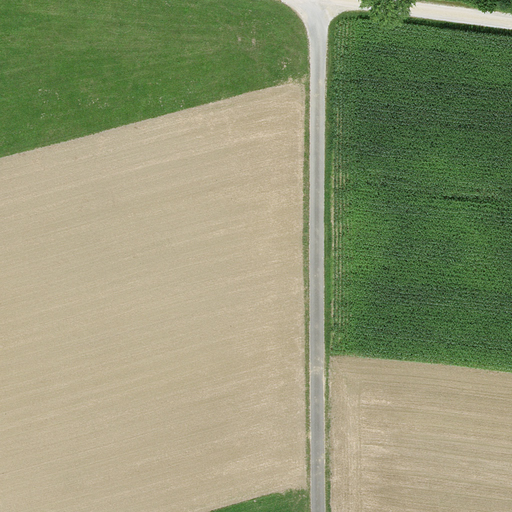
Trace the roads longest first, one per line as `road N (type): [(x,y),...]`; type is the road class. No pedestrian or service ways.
road 1 (track): [(313,511),(312,0)]
road 2 (track): [(511,24),(341,0)]
